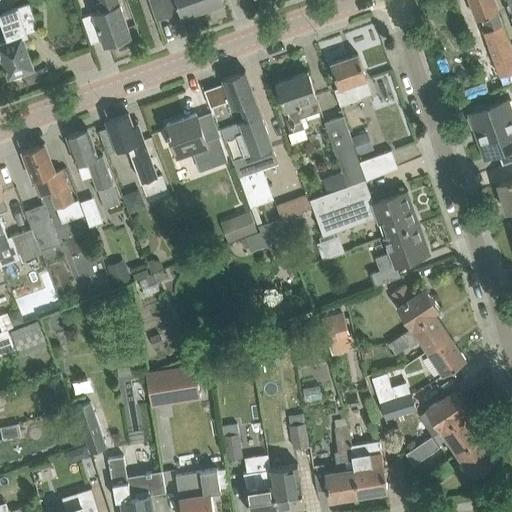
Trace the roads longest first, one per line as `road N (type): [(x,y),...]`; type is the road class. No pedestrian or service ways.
road 1 (tertiary): [(0,130),(359,0)]
road 2 (unclassified): [(511,356),(394,0)]
